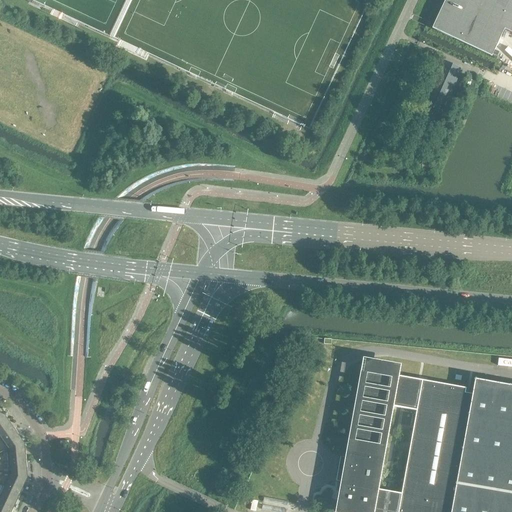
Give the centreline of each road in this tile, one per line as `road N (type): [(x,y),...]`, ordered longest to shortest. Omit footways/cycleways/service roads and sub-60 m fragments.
road 1 (primary): [(253,277),(511,302)]
road 2 (tertiary): [(115,508),(210,307)]
road 3 (primary): [(511,248),(296,227)]
road 4 (tertiary): [(182,314),(104,502)]
road 5 (primary): [(199,219),(0,195)]
road 6 (primary): [(0,244),(158,268)]
